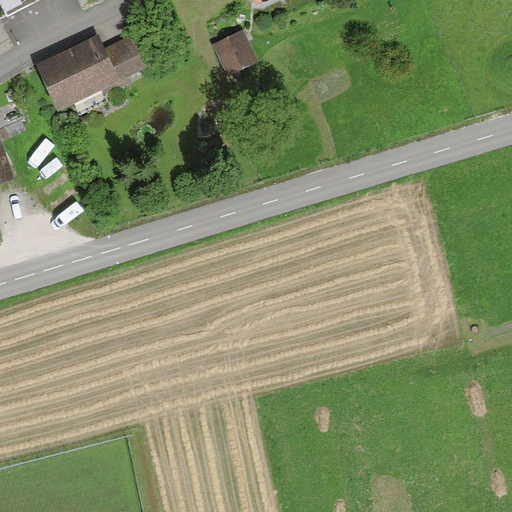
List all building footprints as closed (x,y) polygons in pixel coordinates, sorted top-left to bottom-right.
[(47,0),(0,0),(0,5),(8,21),(47,0)] [(252,0),(257,8),(273,0),(252,0)] [(243,31),(213,46),(229,77),(259,62),(243,31)] [(104,50),(97,37),(36,67),(59,114),(121,84),(104,50)] [(104,50),(121,84),(145,72),(128,38),(104,50)] [(0,189),(15,185),(0,138),(0,243),(4,242),(0,230),(0,189)]
